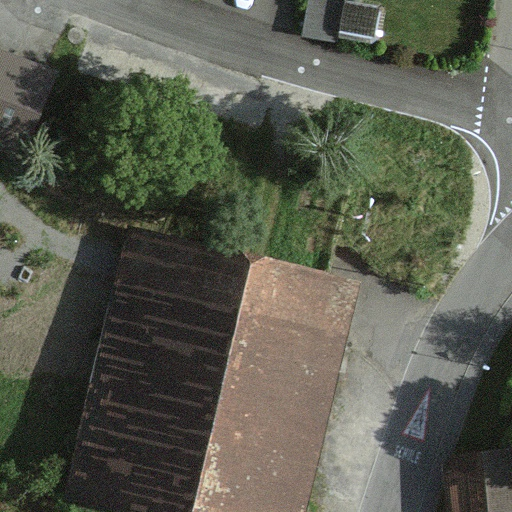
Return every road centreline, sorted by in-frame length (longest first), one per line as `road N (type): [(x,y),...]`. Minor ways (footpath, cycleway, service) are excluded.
road 1 (residential): [(511,137),(481,109),(120,0)]
road 2 (residential): [(395,511),(441,374),(483,293),(511,265)]
